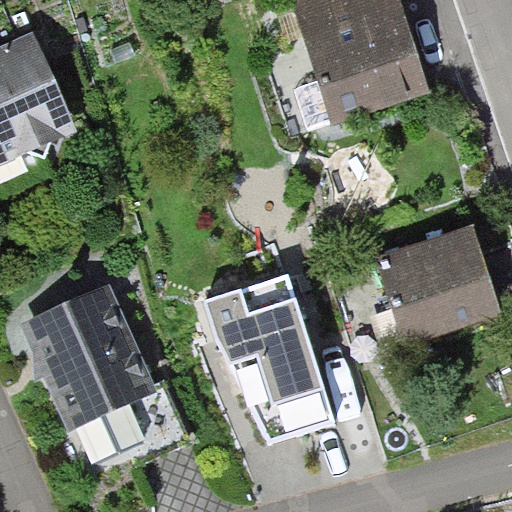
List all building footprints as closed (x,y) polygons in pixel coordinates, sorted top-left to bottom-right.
[(390,0),(287,0),(326,125),(420,96),(390,0)] [(0,161),(18,153),(42,164),(58,114),(30,53),(0,61),(0,161)] [(469,237),(373,267),(399,349),(495,320),(469,237)] [(330,421),(285,283),(213,306),(223,340),(272,439),(330,421)] [(102,299),(27,331),(87,472),(125,456),(131,470),(186,447),(161,388),(143,396),(102,299)]
